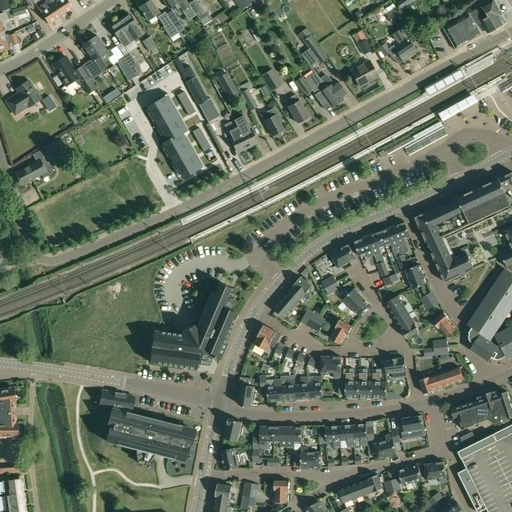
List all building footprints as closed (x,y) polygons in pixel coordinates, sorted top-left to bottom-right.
[(7,0),(0,0),(0,11),(10,9),(7,0)] [(55,0),(57,2),(53,5),(60,16),(72,7),(67,0),(55,0)] [(151,0),(149,0),(139,7),(148,21),(160,13),(151,0)] [(163,0),(169,8),(174,4),(177,9),(181,7),(184,11),(190,6),(186,0),(163,0)] [(198,0),(195,0),(189,4),(198,17),(205,11),(206,11),(198,0)] [(250,0),(234,0),(241,10),(252,3),(250,0)] [(401,0),(397,3),(400,8),(404,6),(410,2),(412,0),(401,0)] [(491,0),(468,13),(442,28),(455,50),(481,35),(476,27),(482,23),(487,33),(502,25),(497,16),(501,14),(492,0),(491,0)] [(46,3),(38,8),(48,24),(60,16),(53,5),(49,8),(46,3)] [(24,7),(12,10),(13,16),(26,13),(24,7)] [(386,13),(385,13),(392,22),(401,15),(395,7),(386,13)] [(382,8),(375,13),(379,18),(385,13),(386,13),(382,8)] [(166,13),(165,13),(176,29),(176,28),(181,25),(182,25),(172,10),(166,13)] [(205,11),(198,17),(204,26),(211,20),(205,11)] [(359,11),(354,15),(358,20),(363,16),(359,11)] [(165,12),(158,17),(159,18),(164,26),(163,27),(170,38),(178,33),(179,33),(176,28),(176,29),(165,13),(166,13),(165,12)] [(129,14),(119,20),(132,40),(134,39),(141,34),(136,27),(138,26),(129,14)] [(224,24),(226,28),(235,23),(233,19),(224,24)] [(119,20),(110,26),(117,37),(118,37),(124,46),(132,40),(119,20)] [(33,24),(27,27),(30,33),(36,31),(33,24)] [(255,25),(249,29),(253,35),(255,33),(259,31),(255,25)] [(401,29),(392,35),(397,43),(398,42),(404,38),(406,36),(401,29)] [(41,30),(35,33),(38,38),(44,35),(41,30)] [(362,30),(353,36),(358,44),(366,39),(367,39),(362,30)] [(0,38),(0,37),(0,52),(10,50),(8,43),(11,43),(12,46),(18,44),(19,43),(16,33),(9,36),(8,35),(0,38)] [(174,38),(178,44),(185,39),(182,33),(174,38)] [(310,34),(302,39),(308,48),(320,64),(327,58),(316,42),(310,34)] [(97,35),(88,41),(99,57),(107,69),(109,72),(114,69),(108,60),(114,56),(110,50),(108,51),(97,35)] [(145,40),(142,42),(143,42),(149,51),(151,50),(155,47),(149,37),(145,40)] [(378,48),(375,49),(381,59),(384,56),(390,53),(398,64),(403,61),(415,53),(413,51),(414,49),(409,42),(408,43),(406,41),(404,38),(398,42),(401,45),(395,49),(393,46),(389,49),(386,44),(379,48),(378,48)] [(276,39),(271,43),(274,48),(280,44),(276,39)] [(366,39),(358,44),(363,54),(372,49),(366,39)] [(83,47),(81,49),(84,53),(87,53),(91,60),(83,66),(92,79),(107,69),(99,57),(88,41),(82,46),(83,47)] [(129,52),(122,57),(130,70),(137,66),(129,52)] [(65,56),(52,65),(66,86),(75,80),(79,77),(75,70),(65,56)] [(122,57),(116,61),(128,81),(132,79),(135,77),(130,70),(122,57)] [(178,58),(174,60),(186,82),(198,105),(199,104),(207,99),(196,77),(190,66),(184,68),(178,58)] [(168,71),(173,64),(166,60),(162,67),(168,71)] [(369,61),(350,71),(359,87),(378,77),(369,61)] [(137,66),(130,70),(135,77),(136,77),(137,76),(138,75),(139,74),(139,73),(140,72),(140,71),(140,70),(140,69),(140,68),(140,67),(139,65),(137,66)] [(81,67),(75,70),(79,77),(75,80),(78,85),(81,83),(88,94),(95,89),(91,82),(81,68),(81,67)] [(459,68),(423,88),(424,89),(425,90),(428,96),(464,76),(459,68)] [(272,69),(261,76),(262,77),(265,83),(267,85),(270,90),(271,92),(282,85),(277,76),(276,76),(273,71),(272,69)] [(226,72),(218,77),(230,98),(238,93),(226,72)] [(302,76),(295,81),(306,95),(312,90),(314,92),(318,89),(320,92),(316,95),(326,110),(337,103),(320,80),(315,72),(305,80),(302,76)] [(326,75),(320,80),(337,103),(347,96),(342,88),(337,81),(332,84),(326,75)] [(135,77),(132,79),(136,86),(140,83),(136,77),(135,77)] [(19,92),(6,101),(15,114),(28,106),(29,107),(41,98),(29,80),(17,88),(19,92)] [(248,81),(236,88),(239,94),(241,93),(248,89),(250,88),(252,87),(248,81)] [(248,89),(241,93),(251,111),(257,107),(250,94),(248,89)] [(107,103),(113,99),(110,93),(103,97),(107,103)] [(155,103),(148,107),(149,109),(149,108),(150,110),(151,111),(153,115),(153,116),(154,116),(156,120),(156,122),(157,121),(158,123),(157,123),(159,125),(160,126),(159,127),(160,128),(163,132),(162,132),(163,133),(165,137),(166,138),(167,139),(167,140),(163,143),(164,144),(165,145),(165,146),(166,147),(168,151),(168,152),(169,152),(171,156),(170,156),(171,157),(172,157),(172,158),(172,159),(173,161),(174,161),(175,162),(174,162),(175,164),(178,167),(177,168),(178,169),(180,172),(181,174),(182,175),(183,177),(190,173),(192,175),(201,170),(199,167),(201,167),(200,165),(198,163),(199,163),(198,161),(197,162),(196,160),(197,160),(194,156),(193,154),(193,153),(192,153),(191,151),(191,150),(190,148),(190,149),(189,146),(188,145),(187,143),(185,140),(184,138),(183,136),(183,137),(182,135),(182,133),(186,131),(185,129),(185,130),(183,127),(184,127),(183,126),(181,124),(182,124),(180,120),(179,120),(178,119),(179,118),(178,117),(177,117),(176,115),(175,113),(174,111),(173,109),(172,107),(171,104),(170,105),(169,102),(169,101),(168,101),(167,99),(166,97),(165,95),(167,94),(167,93),(154,100),(155,103)] [(473,93),(438,113),(439,117),(440,117),(440,118),(442,121),(478,101),(475,97),(473,93)] [(296,95),(285,101),(297,123),(302,120),(304,121),(307,119),(307,117),(308,116),(296,95)] [(207,99),(199,104),(209,122),(220,116),(210,98),(207,99)] [(275,107),(261,115),(264,121),(272,136),(284,129),(281,123),(282,122),(278,114),(275,107)] [(244,116),(234,121),(236,124),(237,127),(248,148),(257,143),(251,129),(250,129),(247,123),(244,116)] [(234,121),(225,125),(228,132),(231,137),(228,139),(231,147),(234,145),(237,152),(247,148),(248,148),(237,127),(236,124),(234,121)] [(222,153),(224,152),(209,124),(206,125),(222,153)] [(413,156),(451,137),(446,127),(418,140),(420,145),(410,150),(413,156)] [(56,140),(43,148),(43,149),(47,155),(61,147),(56,140)] [(136,173),(148,167),(143,158),(132,164),(136,173)] [(33,163),(15,172),(22,185),(40,176),(42,175),(47,172),(40,159),(36,161),(33,163)] [(426,212),(415,217),(415,219),(445,283),(453,279),(454,282),(462,278),(463,280),(462,280),(462,281),(470,277),(468,272),(484,264),(490,262),(496,259),(503,256),(508,268),(509,268),(511,270),(511,172),(505,176),(504,173),(494,178),(495,180),(461,196),(460,194),(451,198),(452,200),(436,208),(435,205),(425,210),(426,212)] [(405,222),(392,227),(400,245),(406,243),(405,239),(411,237),(406,223),(405,222)] [(392,227),(380,232),(386,247),(392,244),(393,248),(400,245),(392,227)] [(380,232),(367,237),(375,255),(381,253),(380,249),(386,247),(380,232)] [(367,237),(354,242),(360,257),(367,254),(368,258),(375,255),(367,237)] [(349,244),(331,254),(339,268),(350,261),(352,266),(358,262),(349,244)] [(403,255),(397,257),(399,263),(405,261),(403,255)] [(405,261),(399,263),(402,269),(408,267),(405,261)] [(384,262),(378,264),(380,270),(386,268),(384,262)] [(327,276),(336,274),(334,265),(326,267),(327,276)] [(419,265),(406,270),(413,289),(427,284),(419,265)] [(386,268),(380,270),(383,277),(389,274),(386,268)] [(473,327),(469,333),(470,333),(470,334),(469,334),(469,335),(469,336),(469,337),(469,338),(469,339),(470,340),(470,341),(471,341),(471,342),(472,342),(472,343),(472,344),(474,345),(471,349),(477,353),(476,354),(482,358),(482,357),(488,360),(491,357),(494,359),(496,356),(501,359),(507,356),(508,358),(511,355),(511,330),(497,339),(500,343),(495,345),(486,340),(511,301),(511,273),(507,271),(506,270),(501,277),(503,279),(499,285),(497,283),(497,284),(492,291),(494,292),(490,298),(488,297),(488,298),(490,299),(485,305),(483,304),(478,311),(478,312),(480,313),(476,319),(474,317),(474,318),(469,325),(473,327)] [(396,274),(383,279),(386,285),(398,280),(396,274)] [(334,276),(322,282),(325,288),(337,282),(334,276)] [(295,285),(288,293),(298,302),(302,298),(307,302),(312,296),(307,292),(312,286),(301,277),(295,284),(295,285)] [(337,282),(325,288),(328,294),(340,288),(337,282)] [(154,330),(150,362),(197,369),(198,359),(207,354),(220,360),(227,343),(225,342),(237,313),(227,308),(231,298),(227,297),(230,288),(219,283),(215,292),(212,290),(196,328),(191,326),(182,331),(184,335),(154,330)] [(354,289),(344,299),(360,316),(370,305),(354,289)] [(433,292),(421,298),(424,304),(436,297),(433,292)] [(288,293),(274,309),(275,310),(285,318),(298,302),(288,293)] [(398,296),(386,303),(397,321),(409,314),(398,296)] [(436,297),(424,304),(428,310),(439,303),(436,297)] [(308,310),(301,322),(307,325),(313,313),(308,310)] [(443,312),(433,321),(447,337),(457,328),(449,319),(450,319),(443,312)] [(313,313),(307,325),(313,328),(319,317),(313,313)] [(409,314),(397,321),(403,331),(407,339),(420,331),(409,314)] [(319,317),(313,328),(319,332),(325,320),(319,317)] [(340,319),(330,338),(342,345),(347,334),(348,335),(353,326),(340,319)] [(258,337),(254,344),(267,351),(270,345),(274,348),(281,335),(277,332),(267,326),(266,326),(264,325),(258,336),(258,337)] [(447,340),(433,342),(434,349),(448,347),(447,340)] [(278,345),(275,353),(281,355),(283,347),(278,345)] [(448,347),(434,349),(435,355),(449,353),(448,347)] [(321,360),(321,372),(334,372),(334,377),(341,377),(341,358),(341,357),(321,356),(321,360)] [(391,358),(384,358),(386,374),(392,373),(393,378),(407,377),(404,357),(392,359),(392,357),(391,358)] [(460,367),(440,373),(444,387),(464,380),(460,367)] [(347,373),(347,398),(359,398),(360,382),(355,382),(355,373),(355,369),(347,369),(347,373)] [(360,382),(359,398),(373,398),(373,382),(368,382),(368,373),(368,369),(361,369),(361,373),(360,382)] [(373,382),(373,398),(387,398),(387,382),(380,382),(380,373),(380,369),(374,369),(374,373),(374,382),(373,382)] [(440,373),(420,380),(424,394),(433,391),(433,390),(444,387),(440,373)] [(309,384),(308,384),(309,399),(323,398),(321,377),(314,377),(315,383),(309,384)] [(295,385),(296,400),(309,399),(308,384),(309,384),(308,378),(301,378),(301,384),(295,385)] [(282,386),(281,386),(282,401),(296,400),(295,385),(295,379),(287,379),(288,386),(282,386)] [(275,387),(267,387),(269,402),(282,401),(281,386),(282,386),(281,380),(274,380),(275,387)] [(241,384),(238,404),(252,406),(253,401),(255,401),(256,394),(254,394),(255,387),(241,384)] [(13,388),(0,389),(0,436),(17,437),(17,423),(15,423),(15,412),(13,402),(15,401),(13,388)] [(455,408),(452,410),(454,416),(455,418),(458,417),(459,417),(463,427),(462,428),(462,429),(475,424),(474,420),(479,419),(489,415),(492,414),(494,420),(496,425),(498,424),(501,423),(503,423),(503,424),(508,422),(507,419),(511,416),(511,402),(508,391),(499,394),(493,396),(492,392),(483,395),(484,399),(479,401),(468,404),(467,403),(463,404),(463,406),(455,408)] [(97,395),(97,399),(104,403),(103,405),(116,407),(115,409),(114,408),(113,411),(111,411),(109,416),(112,417),(105,441),(136,449),(137,460),(139,460),(138,463),(146,465),(147,462),(149,463),(155,453),(185,461),(190,441),(190,442),(196,441),(197,435),(189,430),(190,428),(159,420),(160,417),(159,417),(159,418),(149,416),(150,414),(149,414),(148,417),(130,412),(131,409),(133,410),(133,406),(135,406),(136,401),(134,401),(134,397),(105,392),(105,394),(97,395)] [(404,431),(401,432),(403,440),(426,436),(422,416),(421,416),(420,415),(402,418),(404,431)] [(228,420),(225,438),(238,441),(240,434),(242,435),(243,428),(241,427),(242,422),(230,419),(230,421),(228,420)] [(366,424),(353,425),(354,440),(360,440),(361,446),(368,445),(368,440),(367,427),(366,424)] [(467,468),(458,473),(477,511),(479,511),(487,509),(488,511),(510,511),(511,511),(511,424),(466,448),(458,451),(467,468)] [(353,425),(339,426),(340,441),(341,441),(347,441),(347,447),(355,446),(354,440),(353,425)] [(260,426),(260,446),(267,446),(267,442),(274,442),(274,426),(260,426)] [(274,426),(274,442),(280,443),(280,447),(287,447),(288,427),(274,426)] [(339,426),(325,427),(325,429),(326,442),(334,442),(334,448),(341,447),(341,441),(340,441),(339,426)] [(288,427),(287,447),(294,447),(294,443),(301,443),(302,427),(288,427)] [(397,428),(391,430),(394,443),(401,441),(397,428)] [(325,429),(318,430),(320,444),(327,444),(326,442),(325,429)] [(472,432),(461,438),(464,444),(475,439),(472,432)] [(386,440),(374,444),(378,459),(397,453),(392,434),(385,436),(386,440)] [(301,447),(301,468),(320,468),(321,468),(321,467),(321,452),(308,452),(308,447),(301,447)] [(234,448),(221,451),(224,465),(222,465),(224,471),(225,470),(238,468),(239,468),(237,462),(239,462),(238,455),(236,455),(234,448)] [(444,462),(424,465),(426,480),(439,478),(440,483),(447,482),(444,462)] [(418,465),(398,471),(402,485),(422,480),(418,465)] [(369,479),(358,483),(363,496),(383,488),(377,475),(369,478),(369,479)] [(22,478),(3,481),(5,495),(24,493),(22,478)] [(398,478),(391,480),(394,491),(401,489),(398,478)] [(275,480),(274,502),(288,502),(288,490),(289,490),(289,481),(275,480)] [(391,480),(385,482),(388,493),(394,491),(391,480)] [(246,482),(243,496),(250,497),(252,484),(246,482)] [(358,483),(338,490),(343,503),(363,496),(358,483)] [(216,497),(215,504),(229,507),(232,486),(225,485),(218,484),(216,496),(216,497)] [(252,484),(250,497),(256,498),(259,485),(252,484)] [(439,491),(429,499),(432,504),(443,496),(439,491)] [(24,493),(5,495),(7,510),(26,507),(24,493)] [(455,503),(449,508),(452,511),(465,511),(457,502),(458,501),(453,496),(451,498),(455,503)] [(391,503),(390,506),(391,509),(394,510),(397,508),(398,505),(401,504),(398,500),(394,499),(390,501),(391,503)] [(324,511),(319,501),(306,508),(307,511),(324,511)] [(421,505),(425,511),(431,506),(427,501),(421,505)]
